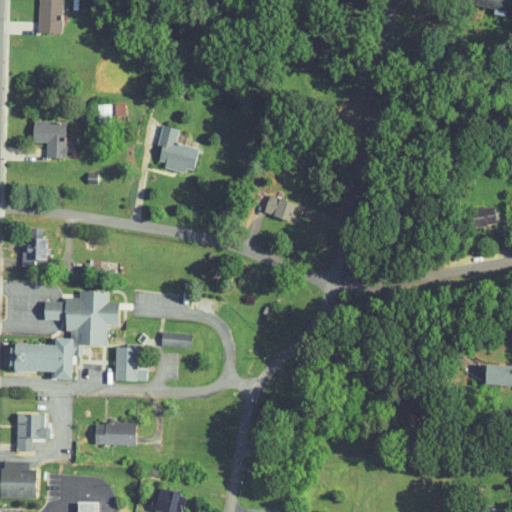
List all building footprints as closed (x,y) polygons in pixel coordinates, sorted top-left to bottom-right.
[(50,0),(26,0),(26,26),(50,27),(50,0)] [(496,10),(498,0),(468,0),(482,2),(482,8),(496,10)] [(21,136),(34,137),(34,152),(54,152),(55,116),(21,115),(21,136)] [(167,122),(150,117),(145,138),(150,139),(146,156),(181,165),(187,141),(164,135),(167,122)] [(252,205),(278,213),(283,196),(257,187),(252,205)] [(460,201),(462,219),(485,216),(483,199),(460,201)] [(60,371),(60,348),(70,349),(71,337),(95,337),(96,316),(107,317),(107,294),(96,294),(97,283),(68,282),(67,290),(53,290),(53,294),(32,293),(32,312),(56,313),(55,330),(43,330),(43,336),(3,335),(2,343),(0,343),(0,362),(42,364),(42,371),(60,371)] [(180,341),(180,326),(150,325),(149,339),(180,341)] [(103,373),(135,374),(135,362),(125,362),(125,340),(103,339),(103,373)] [(511,358),(475,357),(474,377),(511,377),(511,358)] [(33,407),(5,406),(4,444),(19,444),(19,430),(33,431),(33,407)] [(83,436),(124,438),(125,416),(84,415),(83,436)] [(15,455),(0,454),(0,490),(23,491),(24,462),(15,462),(15,455)] [(171,508),(174,486),(147,482),(144,504),(171,508)] [(82,511),(82,495),(65,495),(65,511),(82,511)] [(488,511),(489,501),(472,500),(471,511),(488,511)]
